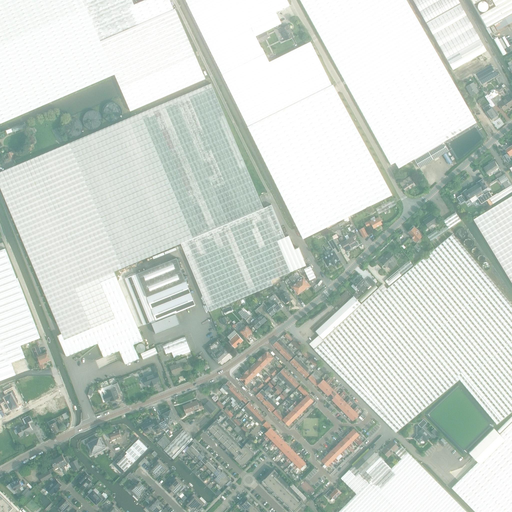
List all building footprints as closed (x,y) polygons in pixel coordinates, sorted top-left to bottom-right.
[(0,0),(0,122),(0,123),(114,74),(130,111),(205,79),(175,9),(173,10),(141,23),(133,5),(131,0),(0,0)] [(144,0),(133,5),(141,23),(173,10),(169,0),(144,0)] [(186,0),(303,239),(347,217),(348,217),(350,215),(392,195),(337,93),(334,87),(333,86),(333,85),(331,85),(310,42),(269,62),(262,48),(261,48),(256,37),(250,25),(275,12),(289,6),(286,0),(186,0)] [(299,0),(391,165),(395,162),(473,117),(406,0),(299,0)] [(457,0),(412,0),(419,11),(441,51),(453,70),(486,51),(457,0)] [(511,0),(471,0),(473,4),(481,0),(491,0),(495,6),(480,15),(487,28),(493,25),(496,30),(511,21),(511,16),(511,14),(511,13),(511,0)] [(275,12),(250,25),(256,37),(275,27),(281,24),(275,12)] [(281,24),(275,27),(276,30),(280,28),(285,40),(293,36),(287,25),(283,27),(282,26),(281,24)] [(275,47),(275,46),(275,45),(274,44),(273,42),(272,41),(271,41),(270,40),(269,40),(267,40),(266,41),(265,41),(264,42),(263,43),(263,44),(262,46),(262,47),(263,49),(263,50),(264,51),(265,51),(266,52),(267,53),(268,53),(270,53),(271,52),(273,51),(274,50),(274,49),(275,48),(275,47)] [(473,82),(465,87),(471,96),(479,92),(473,82)] [(211,83),(0,172),(0,187),(61,333),(64,340),(116,319),(100,282),(116,275),(114,271),(181,243),(210,311),(273,285),(271,280),(307,265),(299,246),(295,248),(289,234),(285,236),(267,194),(259,198),(211,83)] [(486,98),(492,107),(495,105),(496,107),(499,104),(503,111),(510,106),(510,107),(511,105),(511,101),(508,96),(502,101),(495,90),(490,93),(493,98),(491,100),(489,97),(486,98)] [(489,104),(483,108),(484,109),(490,119),(491,120),(494,118),(495,118),(498,116),(497,116),(498,115),(492,107),(491,108),(489,104)] [(473,117),(395,162),(395,163),(398,168),(414,159),(419,168),(448,151),(449,150),(446,146),(443,142),(476,123),(473,117)] [(25,124),(12,128),(13,132),(26,128),(25,124)] [(494,161),(484,168),(488,174),(499,167),(494,161)] [(511,196),(473,220),(473,221),(478,228),(482,235),(487,243),(492,250),(495,256),(499,262),(501,265),(506,274),(511,282),(511,284),(511,167),(510,169),(511,172),(511,196)] [(505,174),(498,179),(502,184),(503,183),(506,181),(508,180),(505,174)] [(409,177),(400,183),(406,192),(415,186),(409,177)] [(462,194),(457,197),(461,204),(466,201),(466,202),(470,199),(472,203),(478,199),(481,204),(490,199),(492,197),(489,192),(484,195),(482,191),(486,188),(488,187),(487,186),(482,179),(476,183),(478,185),(473,188),(468,191),(466,189),(461,193),(462,194)] [(492,197),(490,199),(493,204),(511,192),(511,186),(511,185),(497,194),(492,197)] [(393,199),(376,208),(379,214),(396,205),(395,203),(393,199)] [(436,230),(427,236),(430,241),(460,221),(455,213),(443,221),(447,226),(437,233),(436,230)] [(423,221),(427,227),(434,223),(435,225),(438,223),(437,220),(432,214),(423,221)] [(371,220),(364,223),(366,227),(371,225),(373,229),(382,224),(378,217),(375,219),(374,216),(370,219),(371,220)] [(412,238),(412,239),(415,242),(419,238),(420,240),(422,237),(421,236),(422,236),(413,227),(413,228),(412,227),(410,229),(410,230),(407,232),(412,238)] [(363,228),(359,230),(363,238),(368,236),(363,228)] [(465,234),(465,232),(464,231),(463,230),(462,229),(461,229),(460,229),(459,230),(457,231),(457,232),(456,234),(457,236),(457,237),(459,238),(460,238),(462,238),(463,238),(464,237),(465,236),(465,234)] [(346,238),(345,238),(351,248),(357,245),(354,239),(357,237),(355,234),(349,238),(347,235),(345,236),(346,238)] [(351,248),(345,238),(343,240),(341,237),(338,239),(341,243),(341,244),(345,251),(351,248)] [(323,260),(322,261),(324,263),(325,263),(327,267),(332,264),(332,265),(335,263),(334,262),(339,260),(336,255),(340,252),(332,239),(328,242),(333,250),(330,252),(329,251),(325,254),(326,256),(322,259),(323,260)] [(471,243),(471,241),(470,240),(469,239),(467,239),(466,239),(465,239),(464,240),(463,241),(463,243),(463,244),(464,246),(466,247),(467,247),(468,247),(470,246),(471,245),(471,243)] [(420,248),(420,247),(417,244),(413,247),(417,251),(419,253),(421,250),(420,248)] [(479,253),(478,251),(478,250),(477,249),(476,249),(474,248),(473,249),(471,250),(471,251),(470,253),(471,254),(471,255),(473,256),(474,257),(476,256),(477,256),(478,254),(479,253)] [(40,338),(26,302),(17,278),(16,279),(5,249),(0,250),(0,366),(11,363),(25,357),(20,345),(40,338)] [(387,256),(381,261),(387,267),(388,266),(391,269),(395,265),(392,262),(395,259),(389,253),(386,256),(387,256)] [(176,258),(137,273),(149,304),(155,321),(176,313),(195,305),(176,258)] [(385,281),(389,286),(413,266),(409,261),(385,281)] [(309,267),(304,269),(310,281),(316,278),(310,266),(309,267)] [(61,333),(57,335),(66,356),(67,356),(81,350),(81,352),(82,353),(83,355),(84,356),(86,358),(88,358),(90,359),(92,359),(93,359),(95,358),(96,358),(97,358),(98,357),(99,357),(100,357),(100,356),(101,356),(102,356),(103,355),(103,357),(119,350),(125,364),(139,358),(133,345),(143,340),(116,275),(100,282),(116,319),(64,340),(61,333)] [(294,284),(291,287),(297,295),(298,294),(299,294),(300,293),(301,292),(303,290),(297,281),(292,276),(289,278),(294,284)] [(353,284),(360,291),(361,291),(365,287),(367,289),(370,286),(366,282),(366,281),(361,276),(353,284)] [(298,280),(297,281),(303,290),(306,289),(307,289),(308,288),(309,287),(309,286),(303,277),(301,278),(301,277),(298,280)] [(284,287),(286,286),(283,282),(280,284),(282,287),(279,289),(283,294),(280,296),(285,304),(291,300),(288,295),(289,294),(284,287)] [(273,303),(270,306),(276,312),(281,308),(277,304),(279,301),(273,295),(269,298),(273,303)] [(268,308),(264,303),(259,307),(265,314),(267,312),(271,316),(276,312),(270,306),(268,308)] [(255,311),(259,316),(256,318),(261,324),(266,320),(263,316),(265,314),(259,307),(255,311)] [(241,310),(238,313),(240,315),(243,318),(243,317),(248,323),(250,321),(257,329),(261,324),(256,318),(254,320),(241,310)] [(155,321),(151,322),(155,333),(180,324),(176,313),(155,321)] [(243,325),(242,326),(239,329),(240,331),(239,332),(245,339),(252,332),(247,326),(245,327),(243,325)] [(233,330),(227,336),(231,340),(229,342),(235,348),(243,341),(233,330)] [(161,344),(156,346),(156,347),(158,352),(164,350),(165,354),(171,352),(174,358),(190,352),(184,337),(162,345),(161,344)] [(279,339),(273,345),(277,349),(285,341),(283,339),(281,341),(279,339)] [(218,362),(224,357),(229,353),(217,340),(206,350),(218,362)] [(285,345),(287,343),(285,341),(277,349),(281,352),(287,347),(285,345)] [(37,357),(39,363),(38,363),(41,369),(45,367),(44,363),(49,361),(46,352),(41,354),(40,351),(38,345),(31,348),(34,358),(37,357)] [(143,359),(158,353),(155,347),(140,353),(143,359)] [(291,347),(289,349),(287,347),(281,352),(285,356),(293,349),(291,347)] [(292,353),(294,350),(293,349),(285,356),(289,360),(294,355),(292,353)] [(268,352),(265,352),(263,355),(269,361),(271,364),(273,362),(273,363),(274,362),(277,365),(276,366),(280,369),(282,367),(268,352)] [(267,363),(269,361),(263,355),(259,358),(268,367),(269,366),(269,365),(267,363)] [(296,356),(290,362),(294,366),(302,358),(300,356),(298,358),(296,356)] [(177,365),(174,366),(174,365),(169,367),(172,374),(176,372),(176,373),(185,370),(183,366),(188,365),(185,358),(175,361),(177,365)] [(267,367),(268,368),(268,367),(259,358),(256,361),(262,368),(264,366),(266,368),(267,367)] [(302,362),(304,360),(302,358),(294,366),(298,370),(304,364),(302,362)] [(262,372),(260,370),(262,368),(256,361),(253,365),(262,374),(263,373),(262,372)] [(0,380),(15,375),(11,363),(0,366),(0,380)] [(308,364),(306,366),(304,364),(298,370),(302,374),(309,366),(308,364)] [(260,374),(261,375),(262,374),(253,365),(249,368),(258,376),(260,374)] [(309,370),(311,368),(309,366),(302,374),(305,377),(311,372),(309,370)] [(249,368),(246,371),(255,380),(258,377),(258,376),(249,368)] [(279,376),(278,378),(280,380),(287,372),(284,368),(277,375),(279,376)] [(251,379),(253,381),(254,381),(255,380),(246,371),(243,375),(249,381),(251,379)] [(281,382),(283,380),(285,382),(291,376),(287,372),(280,380),(281,382)] [(308,378),(316,386),(318,385),(322,380),(314,372),(308,378)] [(141,380),(140,381),(142,385),(143,386),(146,385),(146,386),(150,385),(150,386),(157,383),(156,382),(160,381),(156,373),(142,378),(143,379),(141,380)] [(251,383),(249,381),(243,375),(240,378),(240,379),(248,388),(250,386),(249,385),(251,383)] [(287,384),(285,386),(287,388),(295,380),(291,376),(285,382),(287,384)] [(323,379),(322,380),(318,385),(321,389),(331,379),(329,377),(325,381),(323,379)] [(33,391),(32,391),(34,396),(35,396),(37,395),(40,394),(39,393),(40,393),(44,391),(43,389),(45,388),(44,385),(45,385),(45,384),(49,382),(46,378),(36,383),(37,385),(34,386),(35,389),(33,390),(33,391)] [(328,385),(333,381),(331,379),(321,389),(325,392),(330,387),(328,385)] [(291,392),(299,384),(295,380),(287,388),(291,392)] [(228,381),(224,386),(219,391),(222,393),(223,392),(224,392),(224,393),(232,385),(228,381)] [(103,396),(105,402),(110,400),(110,401),(118,398),(117,395),(121,393),(117,383),(112,385),(113,388),(106,391),(108,394),(103,396)] [(336,384),(332,388),(330,387),(325,392),(328,396),(338,386),(336,384)] [(224,393),(228,397),(236,389),(232,385),(224,393)] [(306,397),(304,398),(304,399),(309,404),(313,401),(308,395),(309,394),(300,385),(297,388),(306,397)] [(335,392),(340,388),(338,386),(328,396),(332,399),(337,394),(335,392)] [(16,404),(19,402),(20,402),(13,389),(12,389),(13,389),(13,390),(12,391),(14,393),(11,395),(6,398),(7,401),(8,402),(5,403),(4,404),(6,409),(11,407),(11,409),(14,407),(16,406),(16,404)] [(229,398),(230,399),(232,401),(240,393),(236,389),(228,397),(229,398)] [(262,390),(256,396),(260,399),(268,392),(266,390),(264,392),(262,390)] [(264,403),(270,398),(272,396),(268,392),(260,399),(264,403)] [(343,392),(339,396),(337,394),(332,399),(335,403),(345,393),(343,392)] [(234,402),(231,405),(233,407),(236,404),(244,397),(240,393),(232,401),(234,402)] [(342,399),(346,395),(345,393),(335,403),(339,407),(344,401),(342,399)] [(298,399),(300,402),(306,408),(309,404),(304,399),(304,398),(301,396),(298,399)] [(238,406),(240,404),(242,406),(248,401),(244,397),(236,404),(238,406)] [(273,398),(271,400),(270,398),(264,403),(268,407),(275,399),(273,398)] [(348,401),(346,403),(344,401),(339,407),(342,410),(352,400),(350,398),(348,400),(348,401)] [(275,399),(268,407),(272,411),(279,403),(275,399)] [(67,408),(65,405),(62,407),(58,400),(54,401),(51,403),(50,403),(47,405),(48,405),(46,406),(50,413),(54,411),(55,412),(58,410),(57,410),(60,408),(61,411),(67,408)] [(203,406),(210,414),(216,408),(209,400),(203,406)] [(352,404),(354,402),(352,400),(342,410),(345,414),(351,408),(349,406),(352,403),(352,404)] [(203,408),(201,402),(198,403),(197,401),(182,406),(185,414),(199,408),(200,410),(203,408)] [(296,401),(294,403),(302,411),(306,408),(300,402),(298,404),(296,401)] [(241,410),(244,412),(245,414),(253,406),(249,402),(241,410)] [(292,405),(295,407),(293,409),(299,415),(302,411),(294,403),(292,405)] [(251,415),(249,417),(249,418),(257,410),(253,406),(245,414),(247,416),(249,414),(251,415)] [(357,406),(353,410),(351,408),(345,414),(349,417),(359,407),(357,406)] [(356,413),(361,409),(359,407),(349,417),(352,421),(358,415),(356,413)] [(283,410),(288,414),(286,416),(292,422),(295,418),(287,410),(285,408),(283,410)] [(291,411),(288,408),(287,410),(295,418),(299,415),(293,409),(291,411)] [(163,416),(162,416),(164,419),(165,420),(167,425),(176,420),(171,410),(166,413),(165,412),(164,411),(163,412),(162,413),(163,414),(162,414),(163,416)] [(252,421),(253,422),(261,414),(257,410),(249,418),(252,421)] [(282,420),(288,426),(292,422),(286,416),(284,418),(276,410),(273,413),(281,421),(282,420)] [(257,425),(259,423),(265,418),(261,414),(253,422),(257,425)] [(29,415),(22,419),(25,425),(17,429),(20,436),(23,435),(24,436),(25,436),(26,436),(27,435),(28,435),(28,434),(30,433),(29,432),(32,430),(28,424),(33,422),(29,415)] [(60,430),(54,420),(54,419),(48,422),(54,433),(60,430)] [(146,423),(141,425),(145,433),(153,428),(154,430),(160,427),(157,421),(156,421),(153,423),(151,419),(147,421),(148,422),(146,423)] [(227,422),(234,429),(237,426),(230,419),(227,422)] [(418,424),(421,428),(427,423),(423,419),(418,424)] [(159,420),(157,421),(160,427),(161,427),(163,430),(163,429),(164,429),(165,428),(166,429),(167,428),(166,427),(167,426),(165,421),(161,423),(159,420)] [(270,428),(271,427),(271,426),(267,422),(266,421),(263,425),(267,429),(268,430),(270,428)] [(206,430),(224,448),(234,458),(242,466),(250,458),(242,450),(213,422),(206,430)] [(478,462),(472,468),(451,488),(474,511),(511,511),(511,422),(500,435),(505,440),(480,464),(478,462)] [(266,435),(264,438),(265,439),(274,431),(270,428),(268,430),(267,431),(264,433),(266,435)] [(418,435),(414,438),(419,443),(421,441),(422,441),(423,441),(424,441),(425,441),(430,436),(422,428),(417,434),(418,435)] [(434,428),(431,431),(436,437),(439,433),(434,428)] [(359,435),(353,429),(350,432),(358,440),(359,439),(357,437),(359,435)] [(469,453),(478,462),(480,464),(505,440),(500,435),(494,429),(469,453)] [(108,434),(109,438),(110,437),(111,440),(115,439),(117,444),(122,443),(119,430),(108,434)] [(174,459),(194,439),(184,430),(164,450),(174,459)] [(240,430),(237,432),(244,440),(247,437),(240,430)] [(274,431),(265,439),(267,441),(270,439),(271,440),(277,435),(277,434),(274,431)] [(361,444),(358,440),(350,432),(346,436),(352,442),(354,440),(359,445),(361,444)] [(133,433),(130,436),(132,437),(136,441),(139,438),(133,433)] [(273,442),(268,447),(270,449),(281,438),(280,437),(277,435),(271,440),(273,442)] [(164,449),(171,442),(164,436),(157,443),(164,449)] [(353,446),(350,444),(352,442),(346,436),(343,439),(354,451),(354,450),(351,447),(353,446)] [(87,444),(91,453),(97,450),(97,449),(101,447),(101,448),(105,447),(103,443),(102,444),(99,438),(87,444)] [(281,438),(270,449),(272,451),(274,448),(277,446),(279,448),(284,442),(283,441),(281,438)] [(349,449),(352,452),(354,451),(343,439),(339,443),(345,449),(346,447),(349,450),(349,449)] [(125,471),(128,468),(147,449),(138,440),(116,462),(125,471)] [(388,457),(393,451),(398,447),(392,441),(382,451),(388,457)] [(280,449),(278,452),(280,454),(288,445),(286,444),(284,442),(279,448),(280,449)] [(193,443),(186,450),(190,454),(197,447),(193,443)] [(348,456),(343,451),(345,449),(339,443),(335,447),(344,455),(343,455),(346,458),(348,456)] [(288,445),(280,454),(281,455),(284,453),(286,454),(291,449),(290,447),(288,445)] [(336,511),(466,511),(451,496),(423,468),(401,446),(399,448),(398,447),(393,451),(395,452),(396,451),(402,458),(391,469),(378,455),(361,472),(354,465),(341,478),(355,493),(336,511)] [(190,454),(194,458),(201,451),(197,447),(190,454)] [(335,447),(332,450),(338,456),(339,454),(345,460),(346,458),(343,455),(344,455),(335,447)] [(371,448),(354,465),(361,472),(378,455),(371,448)] [(288,457),(285,459),(287,461),(295,453),(293,450),(291,449),(286,454),(288,457)] [(338,460),(336,458),(338,456),(332,450),(328,454),(337,462),(338,460)] [(194,458),(198,462),(205,455),(201,451),(194,458)] [(295,453),(287,461),(288,462),(288,463),(291,460),(293,462),(298,456),(296,454),(295,453)] [(332,461),(335,464),(337,462),(328,454),(325,457),(330,463),(331,463),(332,461)] [(198,462),(202,466),(209,459),(205,455),(198,462)] [(67,472),(65,468),(64,466),(67,465),(67,464),(69,462),(66,456),(64,458),(62,456),(57,458),(63,470),(65,473),(67,472)] [(295,464),(292,467),(294,468),(302,460),(299,457),(298,456),(293,462),(295,464)] [(333,465),(331,463),(330,463),(325,457),(321,461),(327,467),(329,465),(331,467),(333,465)] [(59,467),(61,472),(63,470),(57,458),(51,462),(54,468),(55,469),(59,467)] [(154,467),(153,468),(151,470),(154,473),(164,464),(159,458),(152,465),(154,467)] [(202,466),(206,470),(213,463),(209,459),(202,466)] [(70,463),(74,471),(80,467),(76,460),(70,463)] [(294,468),(291,471),(292,473),(296,470),(295,470),(297,468),(298,467),(299,468),(300,469),(301,468),(306,463),(302,460),(294,468)] [(206,470),(210,474),(217,467),(213,463),(206,470)] [(164,464),(154,473),(158,477),(161,473),(163,475),(169,469),(164,464)] [(221,471),(219,468),(217,467),(210,474),(214,478),(221,471)] [(262,481),(261,482),(262,482),(291,511),(292,511),(303,502),(300,500),(298,502),(273,477),(278,473),(274,469),(262,481)] [(39,476),(42,482),(52,476),(49,470),(39,476)] [(222,470),(222,471),(221,471),(214,478),(214,479),(218,483),(226,474),(222,470)] [(79,482),(76,485),(83,491),(91,482),(87,478),(90,476),(87,474),(85,471),(77,479),(79,482)] [(222,487),(230,478),(226,474),(218,483),(222,487)] [(172,491),(182,481),(177,476),(170,482),(172,484),(169,487),(172,491)] [(56,479),(46,489),(52,495),(54,492),(55,493),(58,490),(57,489),(61,485),(56,479)] [(22,486),(19,480),(10,484),(13,490),(14,490),(15,493),(20,490),(19,488),(22,486)] [(182,481),(172,491),(175,494),(179,491),(180,492),(187,486),(182,481)] [(133,495),(143,485),(140,482),(136,485),(135,483),(128,489),(133,495)] [(292,484),(290,486),(304,500),(306,498),(292,484)] [(143,485),(133,495),(139,500),(144,494),(145,493),(143,492),(146,488),(143,485)] [(328,497),(327,497),(330,500),(332,498),(334,499),(340,493),(336,489),(332,492),(330,490),(325,495),(328,497)] [(90,494),(88,496),(96,504),(100,501),(102,503),(106,499),(101,494),(99,496),(93,490),(93,491),(90,494)] [(0,511),(16,511),(19,510),(11,502),(9,504),(7,502),(9,500),(0,491),(0,511)] [(189,501),(186,505),(190,508),(199,498),(194,493),(188,500),(189,501)] [(199,498),(190,508),(193,511),(196,508),(198,510),(205,503),(206,502),(201,497),(199,498)] [(64,498),(56,506),(58,508),(59,507),(63,510),(67,506),(70,503),(67,500),(64,498)] [(243,498),(237,503),(240,506),(246,500),(243,498)] [(151,511),(161,502),(157,499),(154,502),(152,500),(152,501),(149,504),(146,507),(151,511)] [(246,500),(240,506),(245,511),(252,503),(250,501),(247,499),(246,500)] [(161,502),(151,511),(161,511),(163,511),(161,509),(164,506),(161,502)] [(67,506),(63,510),(64,511),(71,511),(75,508),(70,503),(67,506)] [(252,503),(245,511),(246,511),(252,511),(257,508),(254,506),(252,503)]
